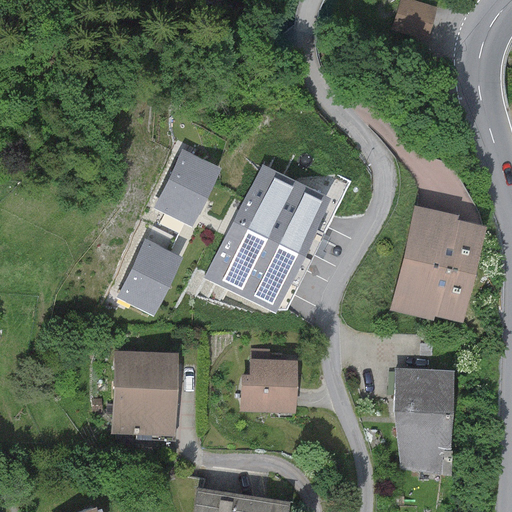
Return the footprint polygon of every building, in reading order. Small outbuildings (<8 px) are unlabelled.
[(436,7),(410,0),(399,0),(391,30),(426,41),(436,7)] [(220,169),(181,150),(152,208),(191,227),(220,169)] [(331,198),(261,164),(205,277),(275,311),(331,198)] [(458,216),(415,205),(390,310),(433,321),(434,316),(463,322),(485,227),(457,220),(458,216)] [(182,259),(144,240),(115,298),(153,317),(182,259)] [(178,354),(114,351),(110,434),(175,437),(178,354)] [(297,362),(250,360),(249,375),(241,375),(239,411),(295,414),(297,362)] [(454,371),(395,369),(393,412),(401,468),(441,475),(442,449),(451,449),(454,371)] [(288,511),(289,503),(196,488),(192,511),(288,511)]
